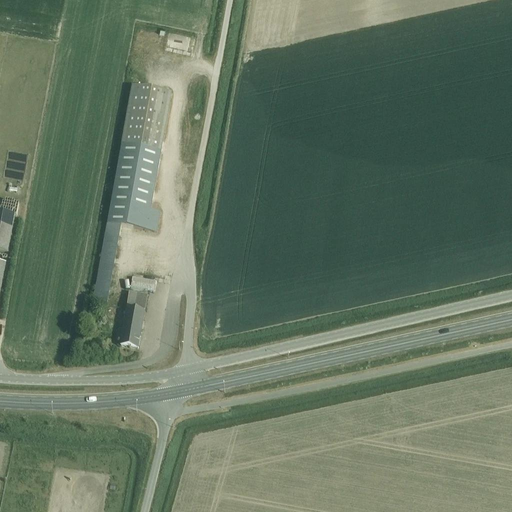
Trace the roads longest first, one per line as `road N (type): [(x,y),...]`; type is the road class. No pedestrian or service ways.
road 1 (unclassified): [(168,414),(511,344)]
road 2 (secondary): [(174,393),(511,319)]
road 3 (unclassified): [(511,296),(186,370)]
road 4 (track): [(187,249),(229,0)]
road 5 (unclassified): [(186,370),(133,379),(0,378)]
road 6 (secondary): [(174,393),(0,401)]
